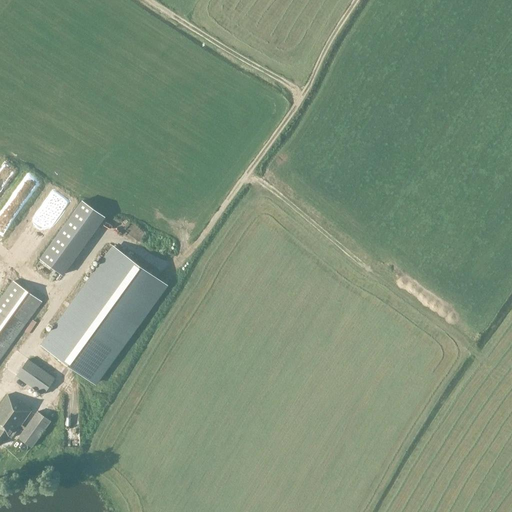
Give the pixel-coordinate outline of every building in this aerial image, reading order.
[(81,199),(39,258),(62,275),(105,216),(81,199)] [(147,249),(155,253),(160,244),(152,240),(147,249)] [(112,245),(40,345),(79,374),(96,386),(168,285),(131,258),(112,245)] [(0,358),(41,302),(13,282),(0,300),(0,358)] [(55,379),(51,377),(27,359),(15,376),(43,396),(55,379)] [(12,438),(18,429),(23,432),(18,438),(31,448),(51,422),(37,412),(26,428),(22,425),(32,412),(9,395),(0,406),(0,445),(7,435),(12,438)]
